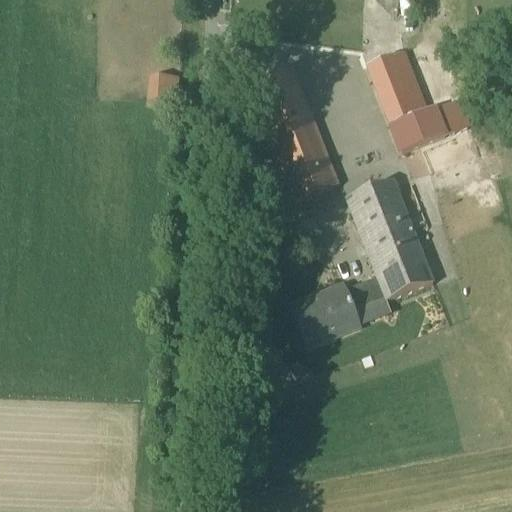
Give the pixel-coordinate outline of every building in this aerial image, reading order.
[(400,60),(366,72),(399,157),(443,140),(432,111),(422,114),(400,60)] [(338,191),(293,79),(246,97),(291,209),(338,191)] [(455,140),(435,148),(442,167),(462,159),(455,140)] [(431,288),(391,187),(346,205),(377,285),(383,302),(385,307),(431,288)] [(377,285),(344,297),(350,315),(383,302),(377,285)] [(342,294),(321,302),(323,305),(294,317),(308,352),(357,333),(350,315),(344,297),(342,294)] [(234,368),(222,367),(222,383),(233,384),(234,368)]
